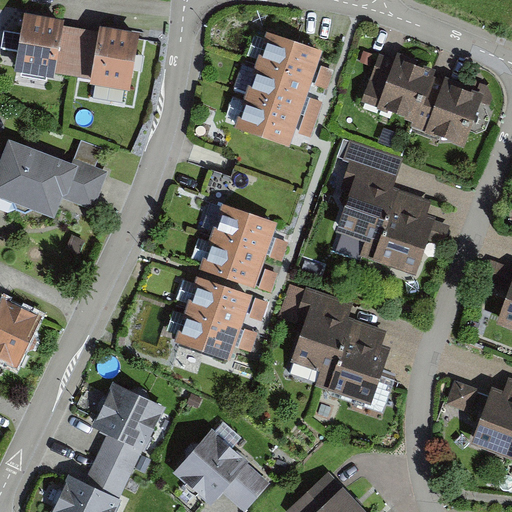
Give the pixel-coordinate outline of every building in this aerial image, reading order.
[(66,19),(26,13),(15,71),(55,77),(55,74),(75,77),(83,29),(64,26),(66,19)] [(141,32),(100,25),(99,32),(83,29),(75,77),(91,80),(91,84),(131,90),(141,32)] [(323,50),(268,32),(257,65),(311,84),(323,50)] [(435,69),(397,56),(394,65),(378,59),(364,102),(378,107),(378,108),(405,117),(404,119),(417,123),(433,76),(435,69)] [(311,84),(257,65),(246,97),(301,115),(311,84)] [(335,70),(322,66),(315,86),(328,90),(335,70)] [(471,90),(433,76),(417,123),(415,126),(426,130),(425,131),(465,146),(481,101),(484,94),(471,90)] [(474,81),(471,90),(484,94),(481,101),(490,105),(493,97),(488,86),(474,81)] [(301,115),(246,97),(236,127),(291,146),(301,115)] [(324,102),(311,98),(299,134),(312,138),(324,102)] [(9,139),(0,162),(0,197),(56,218),(63,198),(95,210),(109,172),(96,167),(103,148),(81,140),(73,163),(9,139)] [(343,184),(352,187),(338,231),(367,240),(362,256),(417,274),(435,219),(428,216),(433,201),(395,189),(405,158),(350,141),(344,160),(350,163),(343,184)] [(278,223),(223,204),(222,207),(211,203),(202,227),(213,231),(211,236),(266,255),(278,223)] [(266,255),(211,236),(200,268),(255,287),(266,255)] [(290,242),(277,238),(270,257),(283,262),(290,242)] [(279,273),(266,269),(259,288),(272,293),(279,273)] [(254,295),(198,276),(187,308),(242,328),(254,295)] [(511,281),(496,325),(511,330),(511,281)] [(305,290),(290,285),(279,318),(294,323),(305,290)] [(354,305),(308,289),(299,315),(307,318),(292,361),(320,371),(315,386),(372,405),(392,347),(384,344),(389,331),(350,317),(354,305)] [(43,317),(3,297),(0,303),(0,360),(18,369),(43,317)] [(270,302),(256,298),(249,317),(263,322),(270,302)] [(242,328),(187,308),(175,341),(231,361),(242,328)] [(259,333),(245,328),(239,348),(252,352),(259,333)] [(511,377),(509,377),(504,390),(493,386),(471,445),(511,459),(511,377)] [(167,407),(113,382),(92,427),(109,435),(143,451),(145,452),(167,407)] [(251,462),(213,428),(172,473),(210,507),(223,494),(243,511),(247,511),(272,484),(249,464),(251,462)] [(143,451),(109,435),(86,482),(120,499),(143,451)] [(342,488),(327,473),(286,511),(368,511),(344,486),(342,488)] [(86,482),(69,474),(51,511),(116,511),(122,499),(120,499),(86,482)]
